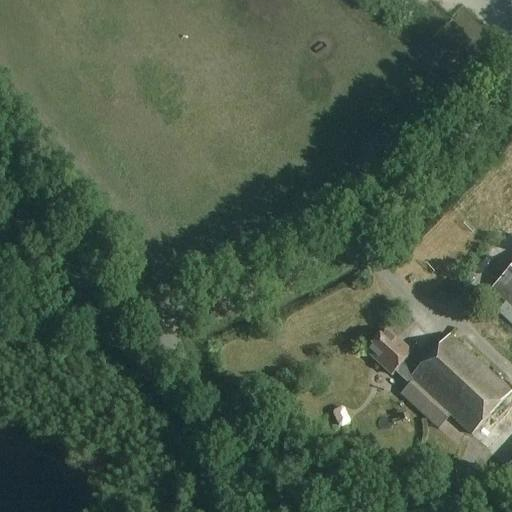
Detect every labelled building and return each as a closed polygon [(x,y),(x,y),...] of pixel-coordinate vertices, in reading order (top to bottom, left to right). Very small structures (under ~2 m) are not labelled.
[(511,158),(510,157),(501,165),(511,177),(511,158)] [(511,309),(511,266),(491,290),(511,309)] [(407,290),(394,302),(413,324),(427,312),(407,290)] [(497,321),(511,334),(511,317),(505,311),(497,321)] [(410,352),(386,330),(365,352),(391,375),(395,371),(407,382),(411,379),(470,434),(510,391),(449,335),(428,358),(415,347),(410,352)] [(511,403),(502,418),(511,424),(511,403)] [(493,502),(498,489),(483,483),(478,497),(493,502)]
